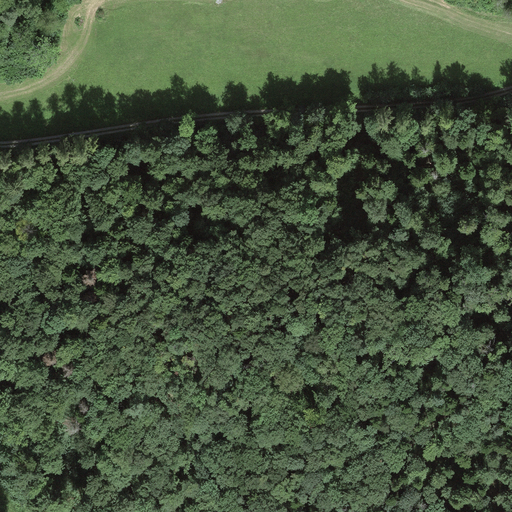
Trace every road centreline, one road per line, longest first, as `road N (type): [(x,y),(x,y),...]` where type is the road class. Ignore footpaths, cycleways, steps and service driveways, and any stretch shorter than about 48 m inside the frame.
road 1 (track): [(511,87),(432,105),(0,143)]
road 2 (track): [(349,511),(489,379),(511,371)]
